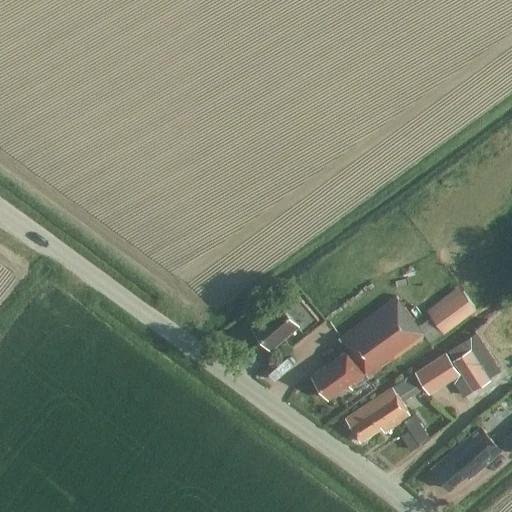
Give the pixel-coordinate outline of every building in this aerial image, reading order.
[(460,286),(427,310),(445,333),(477,309),(460,286)] [(350,390),(425,336),(396,296),(339,338),(347,350),(312,375),(329,398),(347,385),(350,390)] [(297,326),(303,332),(319,319),(299,297),(284,309),(280,304),(253,327),(271,348),(297,326)] [(452,377),(464,395),(491,379),(489,376),(500,370),(476,332),(415,371),(428,392),(452,377)] [(285,344),(273,353),(278,359),(290,350),(285,344)] [(392,387),(345,418),(360,441),(381,428),(384,432),(405,418),(410,414),(403,403),(424,389),(414,373),(392,387)] [(410,414),(405,418),(411,428),(421,442),(430,436),(414,412),(410,414)] [(482,426),(465,439),(432,468),(450,489),(467,474),(470,477),(502,450),(482,426)]
